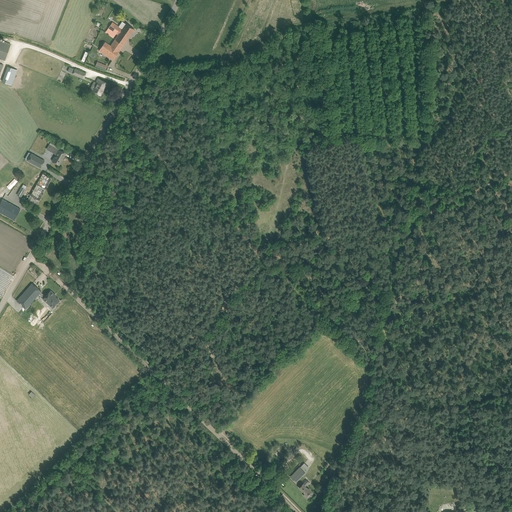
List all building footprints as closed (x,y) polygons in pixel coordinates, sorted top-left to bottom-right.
[(119,35),(116,39),(124,45),(134,29),(126,24),(122,30),(120,28),(121,28),(113,22),(105,32),(113,38),(117,33),(119,35)] [(124,45),(116,39),(111,46),(105,42),(99,51),(113,60),(124,45)] [(0,58),(5,60),(11,44),(0,40),(0,58)] [(2,82),(12,85),(17,70),(8,67),(2,82)] [(75,69),(73,74),(84,78),(86,73),(75,69)] [(93,91),(96,93),(100,95),(107,83),(102,81),(98,79),(96,82),(94,81),(90,89),(93,91)] [(50,144),(47,149),(52,152),(54,147),(56,148),(58,144),(52,141),(50,144)] [(52,161),(55,163),(59,165),(66,153),(59,149),(52,161)] [(28,160),(41,168),(45,161),(32,153),(28,160)] [(0,168),(12,180),(15,176),(0,161),(0,168)] [(10,181),(0,171),(0,178),(7,184),(10,181)] [(25,194),(23,198),(32,203),(37,206),(52,178),(48,176),(43,173),(36,185),(31,195),(29,194),(28,195),(25,194)] [(0,203),(0,212),(1,212),(9,217),(14,220),(21,209),(16,206),(7,201),(3,199),(1,202),(0,203)] [(51,291),(46,296),(41,291),(42,290),(33,282),(18,300),(21,302),(22,301),(25,304),(24,305),(27,308),(40,293),(45,297),(43,299),(53,308),(60,300),(55,297),(56,296),(51,291)] [(333,465),(329,474),(333,476),(338,467),(333,465)] [(300,467),(291,477),(296,482),(305,472),(300,467)] [(303,484),(299,488),(305,493),(303,495),(307,499),(313,493),(305,486),(309,482),(307,480),(303,484)]
